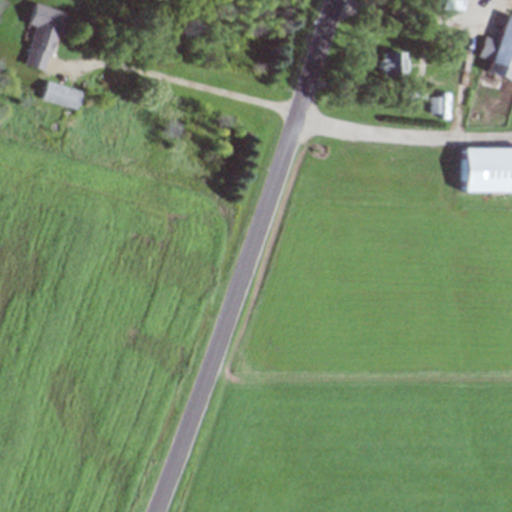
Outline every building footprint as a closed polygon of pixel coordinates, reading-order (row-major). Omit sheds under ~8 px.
[(125,14),(129,0),(100,0),(105,2),(103,6),(125,14)] [(511,17),(500,13),(480,72),(510,82),(511,75),(511,17)] [(398,52),(375,52),(375,76),(398,76),(398,52)] [(33,98),(68,108),(73,90),(38,80),(33,98)] [(422,115),(448,115),(448,97),(422,97),(422,115)] [(456,192),(511,192),(511,147),(456,147),(456,192)]
